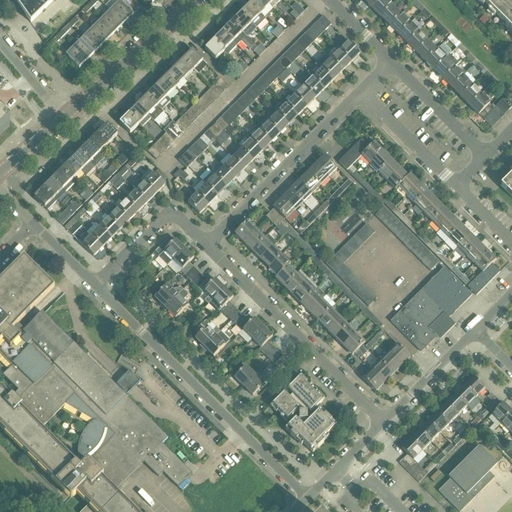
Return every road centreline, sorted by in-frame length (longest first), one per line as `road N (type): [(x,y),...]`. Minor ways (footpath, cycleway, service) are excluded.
road 1 (residential): [(308,498),(95,284)]
road 2 (residential): [(383,422),(207,246)]
road 3 (residential): [(156,164),(326,1)]
road 4 (residential): [(207,246),(361,94)]
road 5 (residential): [(198,0),(63,116)]
road 6 (residential): [(207,246),(167,213),(95,284)]
road 7 (residential): [(484,157),(390,63)]
road 8 (residential): [(455,186),(361,94)]
road 9 (residential): [(383,422),(475,331)]
